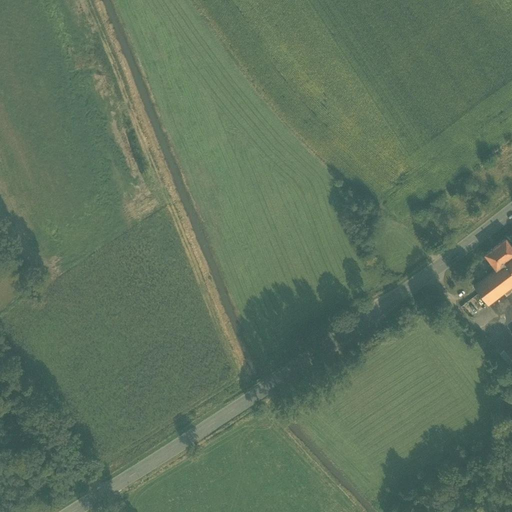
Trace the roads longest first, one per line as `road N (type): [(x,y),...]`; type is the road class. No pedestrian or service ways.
road 1 (secondary): [(100,494),(511,212)]
road 2 (unclassified): [(0,369),(100,494)]
